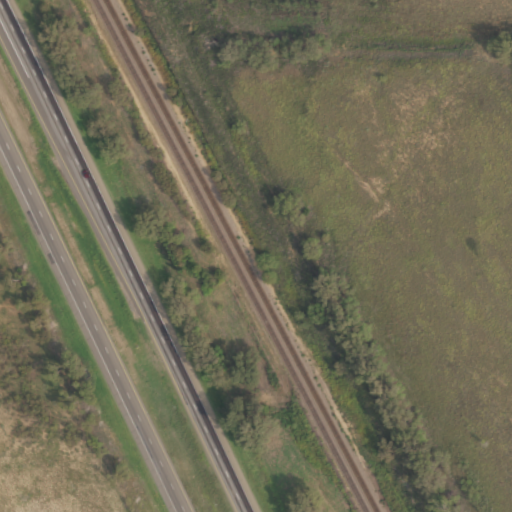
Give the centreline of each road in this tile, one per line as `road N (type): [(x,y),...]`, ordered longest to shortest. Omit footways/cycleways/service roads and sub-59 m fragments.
road 1 (trunk): [(257,511),(11,0)]
road 2 (trunk): [(0,127),(186,511)]
